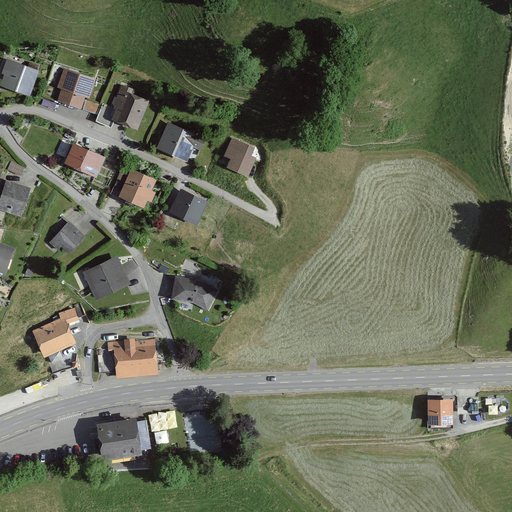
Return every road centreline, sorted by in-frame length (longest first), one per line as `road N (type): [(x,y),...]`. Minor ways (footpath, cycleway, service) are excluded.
road 1 (secondary): [(184,386),(511,374)]
road 2 (residential): [(0,117),(30,111),(71,126),(274,222)]
road 3 (track): [(0,480),(164,473),(259,456)]
road 4 (track): [(511,418),(415,442),(312,444),(259,456)]
road 5 (residential): [(159,318),(137,263),(20,155),(0,124)]
road 6 (residential): [(159,318),(93,334),(90,400)]
